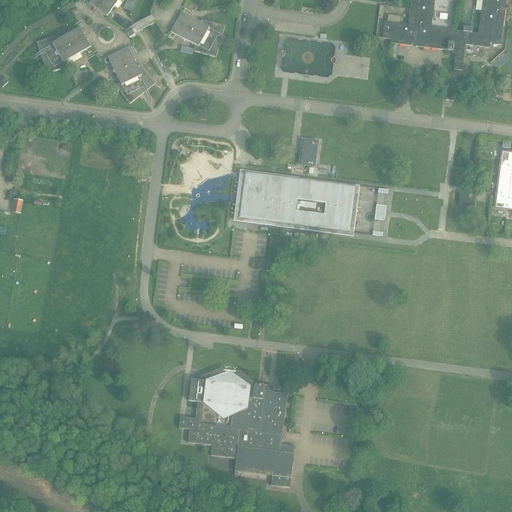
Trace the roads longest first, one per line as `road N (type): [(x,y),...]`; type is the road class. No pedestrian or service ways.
road 1 (residential): [(317,351),(181,333),(150,315),(142,294),(163,123)]
road 2 (residential): [(236,97),(511,131)]
road 3 (residential): [(317,351),(511,377)]
road 4 (residential): [(163,123),(0,102)]
